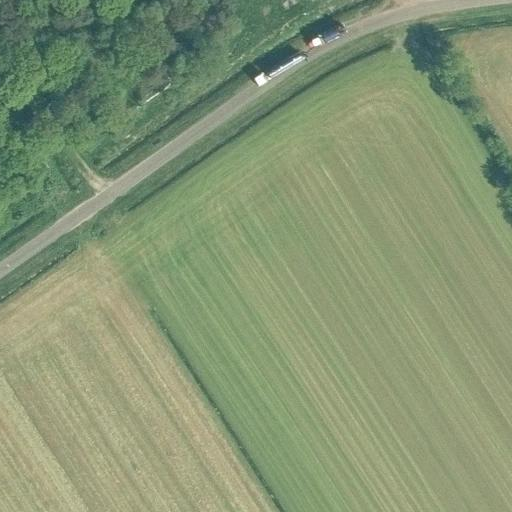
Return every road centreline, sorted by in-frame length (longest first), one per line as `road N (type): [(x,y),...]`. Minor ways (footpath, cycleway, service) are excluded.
road 1 (unclassified): [(465,0),(405,9),(321,41),(0,265)]
road 2 (track): [(94,199),(0,53)]
